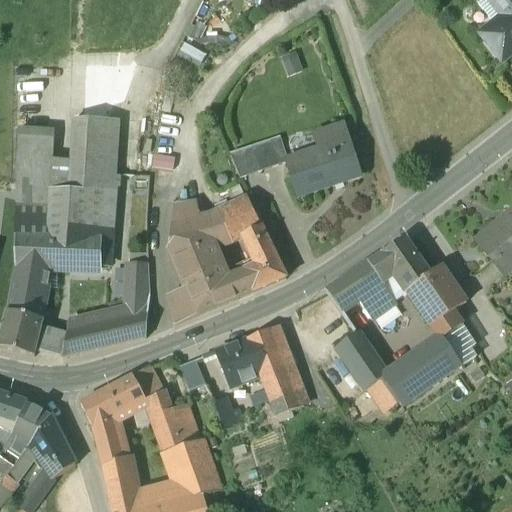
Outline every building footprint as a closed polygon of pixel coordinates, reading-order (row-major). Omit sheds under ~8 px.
[(506,15),(494,0),(477,0),(474,2),(493,26),(506,15)] [(511,56),(511,0),(494,0),(506,15),(493,26),(479,37),(502,65),(511,56)] [(295,51),(278,58),(288,81),(304,74),(295,51)] [(50,192),(15,191),(14,270),(7,314),(41,322),(50,270),(100,270),(100,262),(109,262),(110,243),(111,243),(115,189),(119,189),(119,179),(114,179),(118,122),(73,121),(71,162),(69,193),(50,192)] [(341,129),(316,138),(321,152),(287,163),(299,198),(358,178),(341,129)] [(16,134),(15,191),(50,192),(69,193),(71,162),(52,161),(52,132),(16,134)] [(267,144),(251,149),(260,174),(274,169),(267,144)] [(251,149),(229,156),(240,181),(260,174),(251,149)] [(192,223),(171,227),(169,261),(215,251),(215,250),(231,245),(242,240),(260,230),(247,202),(216,216),(192,223)] [(189,208),(173,210),(171,227),(192,223),(189,208)] [(511,213),(476,243),(493,263),(496,261),(507,274),(511,269),(511,213)] [(286,280),(260,230),(242,240),(255,267),(243,272),(252,294),(286,280)] [(404,241),(368,265),(379,283),(380,282),(394,303),(407,293),(408,294),(430,278),(429,277),(404,241)] [(215,251),(172,260),(186,292),(169,299),(174,328),(237,301),(228,279),(215,250),(215,251)] [(368,265),(325,294),(340,314),(358,302),(370,319),(394,303),(380,282),(379,283),(368,265)] [(148,266),(126,266),(125,299),(149,297),(148,266)] [(441,269),(429,277),(430,278),(408,294),(407,294),(430,328),(433,326),(452,314),(452,313),(457,310),(465,304),(441,269)] [(243,272),(228,279),(237,301),(252,294),(243,272)] [(124,321),(67,335),(61,359),(64,360),(146,340),(145,340),(149,297),(125,299),(124,321)] [(433,326),(441,339),(460,325),(460,326),(474,347),(479,345),(457,310),(452,313),(452,314),(433,326)] [(7,314),(6,314),(0,337),(0,350),(34,359),(40,333),(42,323),(7,314)] [(474,347),(460,326),(460,325),(441,339),(460,367),(461,367),(475,358),(470,350),(474,347)] [(311,405),(281,327),(269,332),(280,358),(257,367),(260,378),(271,407),(275,418),(311,405)] [(269,332),(247,341),(257,367),(280,358),(269,332)] [(53,334),(40,333),(34,359),(47,361),(61,359),(67,335),(53,334)] [(389,373),(361,333),(354,336),(336,349),(365,392),(368,390),(382,380),(381,379),(389,373)] [(389,373),(381,379),(382,380),(388,389),(401,408),(460,367),(441,339),(389,373)] [(247,341),(215,354),(229,391),(260,378),(257,367),(247,341)] [(205,387),(194,363),(179,369),(189,393),(205,387)] [(149,370),(132,378),(146,404),(148,403),(154,419),(171,412),(164,393),(162,394),(149,370)] [(132,378),(80,406),(93,432),(111,422),(146,404),(132,378)] [(382,380),(368,390),(374,399),(388,389),(382,380)] [(0,397),(0,423),(0,424),(0,430),(1,431),(13,436),(26,408),(11,401),(0,397)] [(223,401),(212,405),(218,419),(231,413),(226,401),(223,401)] [(275,418),(271,407),(265,410),(269,420),(275,418)] [(50,421),(26,408),(13,436),(1,431),(0,432),(0,447),(4,451),(7,453),(13,445),(17,438),(31,445),(32,445),(50,421)] [(231,413),(218,419),(221,434),(244,424),(238,411),(231,413)] [(189,412),(173,417),(171,412),(154,419),(183,501),(200,497),(201,499),(218,494),(189,412)] [(75,468),(52,422),(50,421),(32,445),(31,445),(28,449),(45,473),(30,492),(41,503),(54,483),(75,468)] [(121,461),(120,455),(111,422),(93,432),(112,511),(140,511),(126,460),(121,461)] [(17,438),(13,445),(27,452),(28,449),(31,445),(17,438)] [(0,460),(0,473),(1,475),(0,476),(0,482),(3,484),(7,479),(13,470),(0,460)] [(3,484),(0,487),(0,509),(10,498),(5,495),(14,484),(7,479),(3,484)] [(34,511),(41,503),(30,492),(18,508),(22,511),(34,511)] [(143,511),(204,511),(201,499),(200,497),(183,501),(143,511)]
